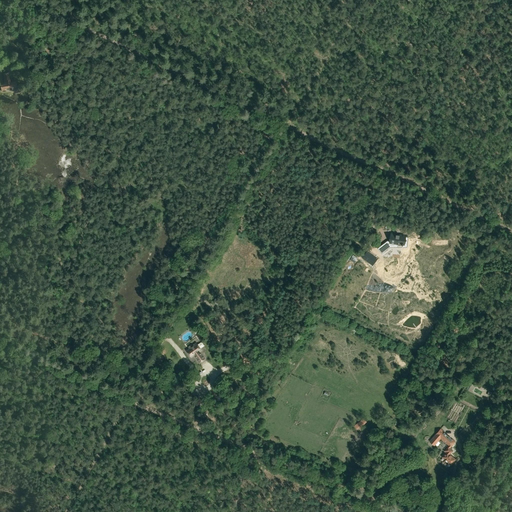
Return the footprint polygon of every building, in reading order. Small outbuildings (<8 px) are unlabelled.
[(11,67),(8,65),(6,69),(9,71),(11,72),(12,73),(16,65),(13,63),(11,67)] [(11,72),(9,71),(8,73),(3,74),(5,79),(4,80),(5,83),(0,84),(2,91),(4,90),(4,89),(12,87),(13,91),(18,90),(16,81),(10,82),(9,76),(10,76),(9,75),(11,72)] [(381,254),(390,247),(390,246),(397,246),(398,244),(402,244),(401,246),(407,247),(408,237),(399,236),(399,235),(391,234),(390,243),(385,243),(377,249),(380,253),(380,252),(381,254)] [(367,253),(363,258),(372,265),(374,262),(375,262),(376,260),(367,253)] [(194,355),(199,362),(205,358),(200,351),(202,351),(197,344),(193,347),(193,345),(189,347),(190,348),(186,350),(191,357),(194,355)] [(312,386),(318,379),(314,375),(308,382),(312,386)] [(354,426),(357,430),(367,422),(363,418),(354,426)] [(419,426),(423,430),(431,424),(428,419),(419,426)] [(444,451),(445,452),(442,457),(444,459),(442,462),(447,466),(449,463),(451,465),(455,460),(450,454),(453,451),(450,448),(455,442),(441,429),(433,438),(438,443),(442,440),(449,445),(444,451)]
